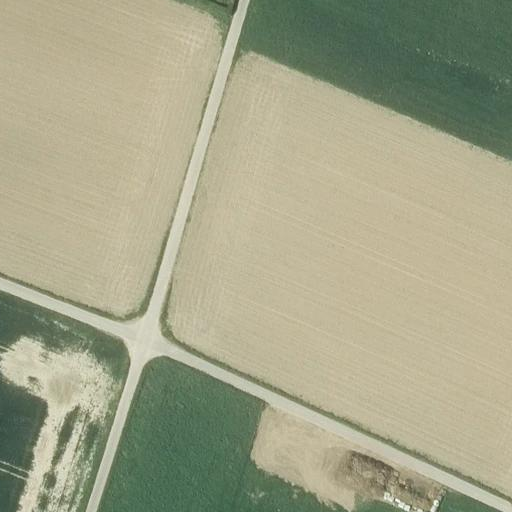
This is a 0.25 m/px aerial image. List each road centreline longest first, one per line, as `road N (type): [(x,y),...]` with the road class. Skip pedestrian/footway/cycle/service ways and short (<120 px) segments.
road 1 (track): [(504,511),(143,345),(0,289)]
road 2 (track): [(244,0),(90,511)]
